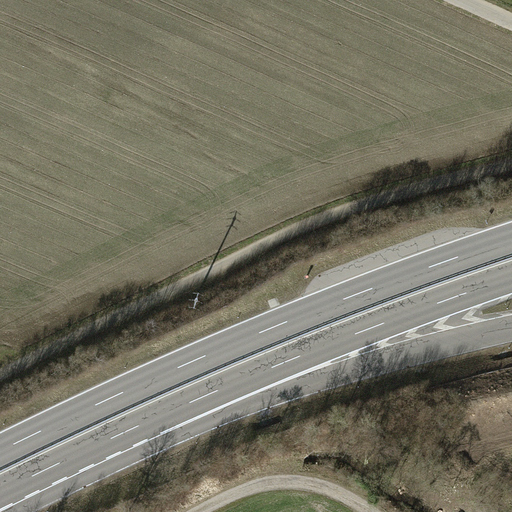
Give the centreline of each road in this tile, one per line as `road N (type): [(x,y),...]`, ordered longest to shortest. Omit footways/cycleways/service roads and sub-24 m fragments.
road 1 (track): [(0,376),(287,233),(511,163)]
road 2 (trunk): [(511,239),(274,327),(0,451)]
road 3 (trunk): [(163,415),(511,277)]
road 4 (trunk): [(163,415),(511,327)]
road 5 (trunk): [(0,492),(163,415)]
road 6 (track): [(366,511),(312,484),(276,482),(201,511)]
